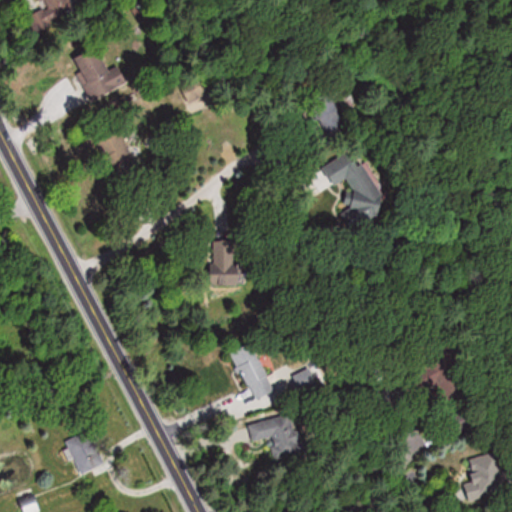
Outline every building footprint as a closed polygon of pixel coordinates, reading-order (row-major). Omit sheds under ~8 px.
[(38,0),(48,19),(72,6),(69,0),(38,0)] [(104,82),(99,58),(82,61),(88,85),(104,82)] [(324,166),(348,223),(376,211),(354,160),(346,164),(343,158),(324,166)] [(210,286),(238,286),(238,250),(211,249),(210,286)] [(251,343),(231,353),(253,401),(274,391),(251,343)] [(283,415),(246,425),(254,452),(291,442),(283,415)] [(65,441),(83,474),(103,463),(86,430),(65,441)] [(502,492),(496,467),(463,475),(469,500),(502,492)] [(23,505),(24,511),(35,511),(38,511),(36,502),(23,505)]
